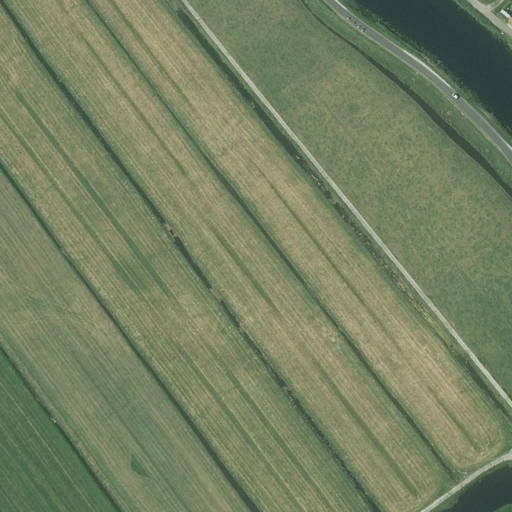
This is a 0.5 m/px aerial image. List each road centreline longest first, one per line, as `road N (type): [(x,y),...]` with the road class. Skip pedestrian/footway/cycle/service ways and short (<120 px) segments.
road 1 (track): [(511,405),(184,0)]
road 2 (tertiary): [(511,156),(424,70),(329,0)]
